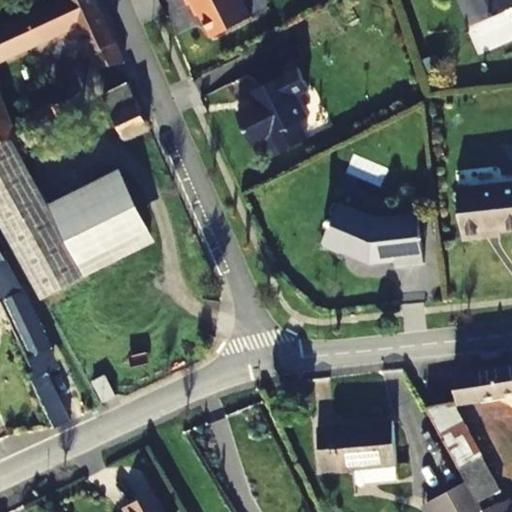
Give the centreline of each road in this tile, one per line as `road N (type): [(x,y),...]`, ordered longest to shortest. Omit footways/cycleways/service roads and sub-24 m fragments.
road 1 (residential): [(116,0),(196,166),(267,359)]
road 2 (residential): [(267,359),(0,473)]
road 3 (residential): [(511,333),(267,359)]
